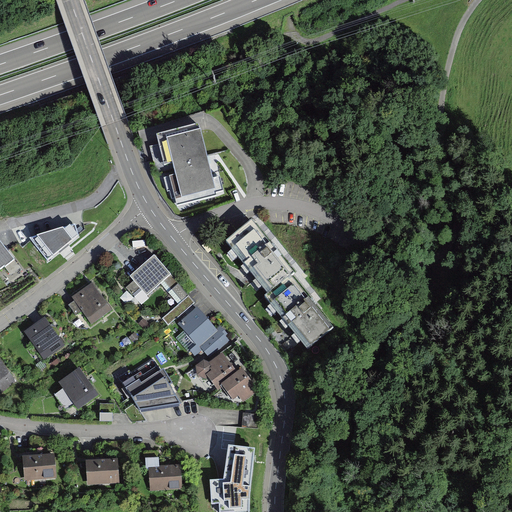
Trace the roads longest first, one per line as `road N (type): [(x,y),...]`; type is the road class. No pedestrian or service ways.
road 1 (track): [(257,203),(310,210),(410,276),(442,271),(456,225),(447,184),(447,55),(479,0)]
road 2 (tertiary): [(275,511),(281,379),(263,345),(171,237)]
road 3 (motorway): [(0,95),(258,0)]
road 4 (residential): [(195,435),(0,422)]
road 5 (motorway): [(177,0),(0,64)]
road 6 (residential): [(0,323),(148,207)]
road 7 (tertiary): [(69,0),(114,123)]
